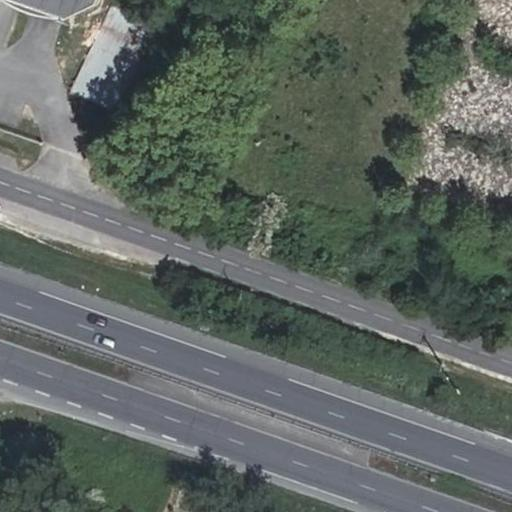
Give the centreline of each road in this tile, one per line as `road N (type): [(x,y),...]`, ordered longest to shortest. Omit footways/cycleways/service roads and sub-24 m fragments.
road 1 (unclassified): [(0,180),(511,362)]
road 2 (trunk): [(511,476),(0,298)]
road 3 (trunk): [(0,357),(440,511)]
